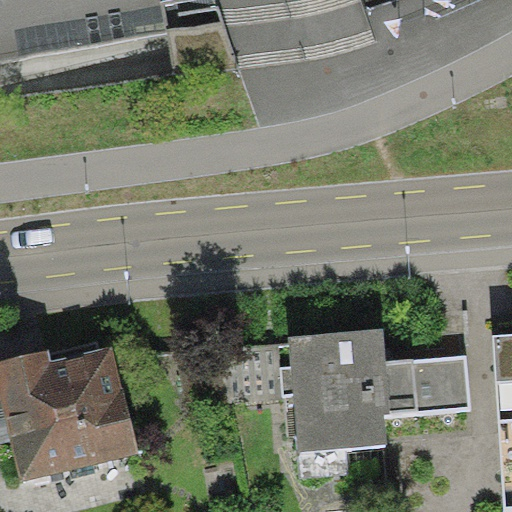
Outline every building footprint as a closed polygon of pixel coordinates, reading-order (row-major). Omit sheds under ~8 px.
[(382,330),(291,337),(299,452),(391,445),(389,413),(385,360),(382,330)] [(500,422),(511,420),(511,336),(495,337),(500,422)] [(49,348),(0,360),(0,388),(22,481),(139,454),(113,346),(52,360),(49,348)] [(227,347),(175,350),(183,410),(231,407),(227,347)] [(466,354),(385,360),(389,413),(470,407),(466,354)] [(511,420),(500,422),(505,509),(511,509),(511,420)]
